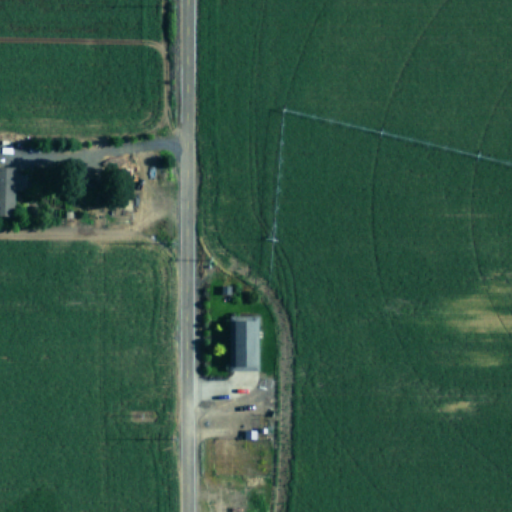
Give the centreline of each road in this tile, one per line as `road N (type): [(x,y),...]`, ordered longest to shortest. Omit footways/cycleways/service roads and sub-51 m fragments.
road 1 (residential): [(186,511),(186,0)]
road 2 (residential): [(0,445),(186,442)]
